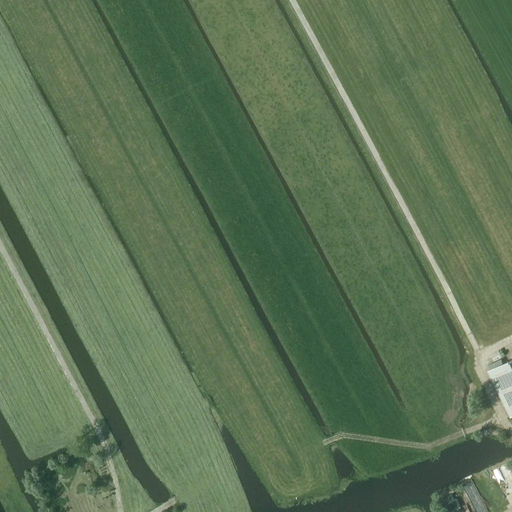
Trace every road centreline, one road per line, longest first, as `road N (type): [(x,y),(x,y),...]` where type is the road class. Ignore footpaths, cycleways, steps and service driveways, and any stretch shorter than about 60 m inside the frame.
road 1 (track): [(511,428),(291,0)]
road 2 (track): [(119,511),(105,445),(0,245)]
